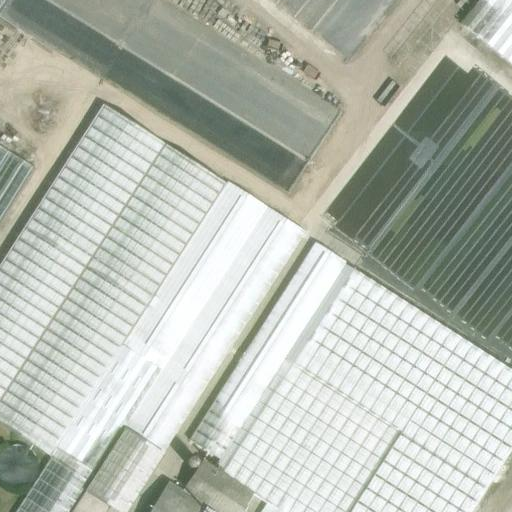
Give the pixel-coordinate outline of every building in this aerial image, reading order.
[(279,0),(322,33),(327,41),(337,43),(324,17),(332,6),(328,0),(279,0)] [(511,0),(491,0),(449,53),(511,102),(511,0)] [(102,105),(0,264),(0,425),(51,458),(15,511),(107,511),(110,507),(116,511),(126,511),(305,232),(228,182),(226,185),(102,105)] [(386,123),(321,219),(511,345),(511,160),(507,157),(498,159),(491,154),(489,157),(481,152),(476,154),(452,151),(436,155),(429,151),(432,147),(427,144),(428,133),(413,131),(409,138),(386,123)] [(0,227),(36,170),(0,147),(0,227)] [(345,262),(315,243),(189,441),(219,460),(214,469),(253,494),(267,503),(281,511),(471,511),(511,449),(511,371),(344,264),(345,262)] [(214,469),(203,461),(182,492),(206,507),(213,511),(241,511),(253,494),(214,469)] [(182,492),(168,483),(149,511),(202,511),(206,507),(182,492)] [(281,511),(267,503),(261,511),(281,511)]
